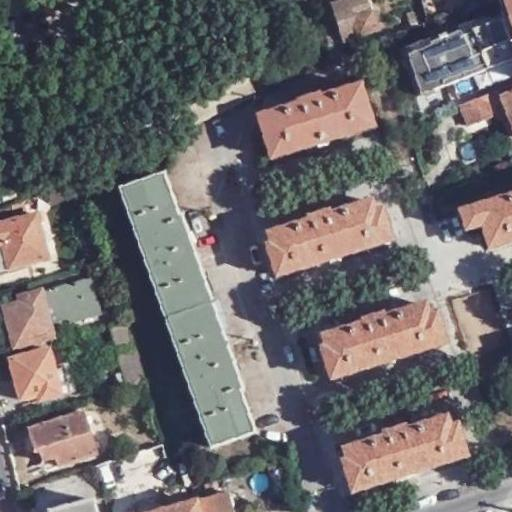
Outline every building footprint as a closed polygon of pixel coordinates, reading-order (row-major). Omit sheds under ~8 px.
[(339,0),(324,0),(327,20),(337,16),(334,2),(339,0)] [(327,20),(330,60),(348,53),(344,38),(378,27),(370,0),(339,0),(334,2),(337,16),(327,20)] [(511,0),(499,0),(505,20),(464,37),(463,31),(432,42),(433,46),(409,54),(422,95),(511,61),(511,0)] [(245,16),(235,17),(237,34),(247,33),(245,16)] [(161,102),(176,135),(181,132),(233,107),(254,96),(240,65),(161,102)] [(301,105),(261,117),(274,157),(375,126),(363,86),(322,98),(321,95),(300,101),(301,105)] [(511,86),(457,107),(466,127),(498,116),(495,107),(506,103),(511,121),(511,86)] [(165,175),(129,190),(214,443),(254,430),(239,387),(243,385),(186,217),(181,219),(165,175)] [(80,213),(93,208),(82,180),(68,186),(73,197),(80,213)] [(73,197),(68,186),(49,193),(54,206),(73,197)] [(511,194),(463,209),(469,230),(486,225),(492,246),(511,240),(511,194)] [(311,219),(270,231),(273,244),(269,244),(277,274),(392,240),(384,209),(375,211),(373,200),(331,213),(330,210),(310,216),(311,219)] [(0,245),(3,245),(9,269),(50,261),(40,216),(0,224),(0,245)] [(0,271),(9,269),(3,245),(0,245),(0,271)] [(43,291),(50,322),(68,319),(70,323),(102,316),(95,280),(43,291)] [(54,338),(50,322),(43,291),(4,301),(15,347),(54,338)] [(365,321),(325,333),(328,343),(324,345),(333,378),(448,342),(439,310),(431,312),(428,301),(386,314),(385,312),(364,318),(365,321)] [(135,332),(132,321),(115,326),(132,389),(148,384),(135,332)] [(51,349),(12,358),(21,399),(45,393),(46,398),(61,395),(51,349)] [(99,455),(87,411),(30,426),(36,450),(42,449),(44,458),(57,456),(60,465),(99,455)] [(389,434),(347,447),(349,457),(345,459),(354,490),(470,455),(461,423),(453,426),(450,416),(409,428),(409,425),(387,431),(389,434)] [(167,460),(164,447),(99,465),(102,477),(167,460)] [(292,459),(267,465),(275,492),(300,485),(292,459)] [(222,493),(219,479),(206,483),(209,497),(222,493)] [(198,500),(201,511),(236,511),(230,491),(222,493),(209,497),(198,500)] [(98,511),(95,499),(52,510),(52,511),(98,511)] [(201,511),(198,500),(171,507),(170,503),(162,504),(164,509),(153,511),(201,511)]
